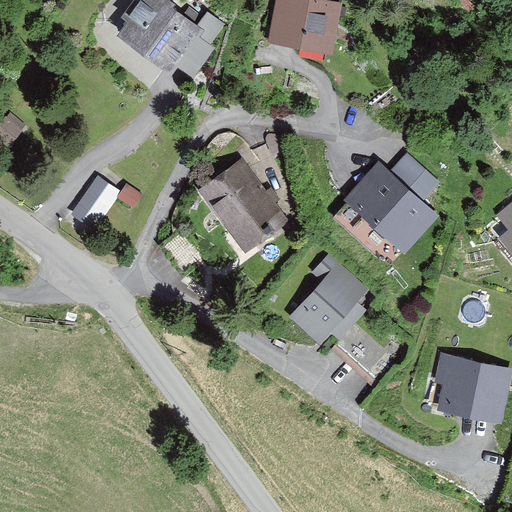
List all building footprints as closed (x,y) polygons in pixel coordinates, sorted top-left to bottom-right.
[(222,23),(207,12),(203,18),(188,7),(179,19),(171,13),(175,8),(163,0),(140,0),(130,14),(136,18),(126,31),(170,64),(174,59),(192,73),(212,47),(207,43),(222,23)] [(288,0),(282,34),(333,44),(343,4),(323,0),(288,0)] [(449,59),(457,66),(456,67),(465,75),(474,66),(465,58),(464,58),(457,51),(449,59)] [(244,100),(262,104),(270,70),(233,61),(224,99),(243,103),(244,100)] [(20,130),(6,118),(0,125),(0,137),(8,144),(20,130)] [(275,137),(281,153),(294,150),(291,137),(281,133),(275,137)] [(407,156),(390,175),(402,186),(409,179),(418,187),(412,195),(418,200),(435,181),(407,156)] [(249,157),(212,184),(254,242),(292,214),(249,157)] [(390,175),(378,165),(349,197),(393,238),(411,218),(422,228),(434,215),(418,200),(412,195),(402,186),(390,175)] [(100,180),(76,213),(94,225),(117,192),(100,180)] [(129,185),(121,198),(133,206),(141,194),(129,185)] [(172,239),(196,272),(221,253),(197,220),(172,239)] [(348,312),(362,296),(335,272),(339,267),(327,256),(313,271),(325,281),(295,315),(318,336),(343,308),(348,312)] [(339,345),(381,384),(400,363),(358,324),(339,345)] [(447,401),(496,412),(504,372),(442,359),(438,381),(450,383),(447,401)]
